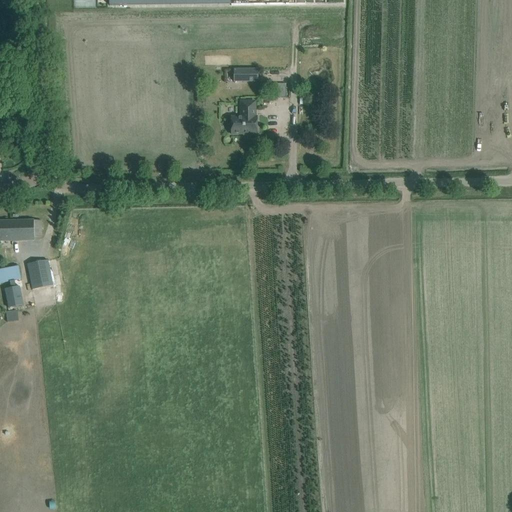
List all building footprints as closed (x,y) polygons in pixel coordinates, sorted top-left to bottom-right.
[(257,81),(257,70),(234,70),(234,81),(257,81)] [(276,92),(276,98),(286,98),(286,87),(280,87),(280,92),(276,92)] [(231,135),(245,135),(245,133),(248,133),(248,136),(257,136),(257,118),(255,118),(255,102),(241,102),(241,113),(243,113),(243,118),(231,118),(231,123),(229,125),(229,130),(231,132),(231,135)] [(0,221),(0,241),(34,241),(34,238),(42,237),(41,221),(0,221)] [(49,260),(27,265),(32,290),(54,286),(49,260)] [(18,266),(7,268),(0,269),(0,284),(0,283),(10,281),(15,280),(21,279),(18,266)] [(15,280),(10,281),(11,289),(5,290),(8,308),(23,305),(23,306),(24,306),(20,286),(19,287),(16,288),(15,280)]
